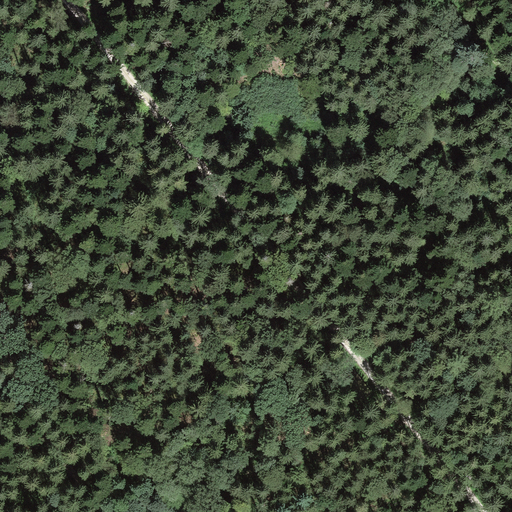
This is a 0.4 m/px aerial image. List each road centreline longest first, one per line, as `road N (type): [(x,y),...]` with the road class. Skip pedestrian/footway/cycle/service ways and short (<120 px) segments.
road 1 (track): [(64,0),(484,511)]
road 2 (track): [(104,511),(0,379)]
